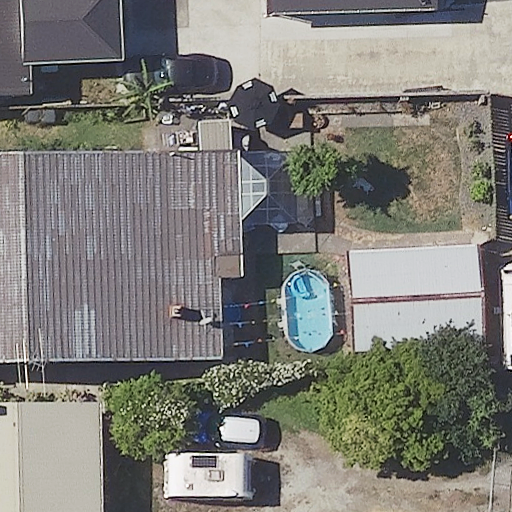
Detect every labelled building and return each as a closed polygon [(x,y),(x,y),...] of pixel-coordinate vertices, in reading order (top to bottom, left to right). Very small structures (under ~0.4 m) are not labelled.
[(0,0),(0,112),(30,111),(29,74),(123,71),(121,0),(0,0)] [(511,104),(511,19),(454,18),(454,0),(357,0),(357,16),(272,14),(270,99),(511,104)] [(0,375),(221,371),(218,171),(0,174),(0,375)] [(485,246),(350,247),(351,358),(486,357),(485,246)] [(106,511),(104,411),(0,413),(0,511),(106,511)]
